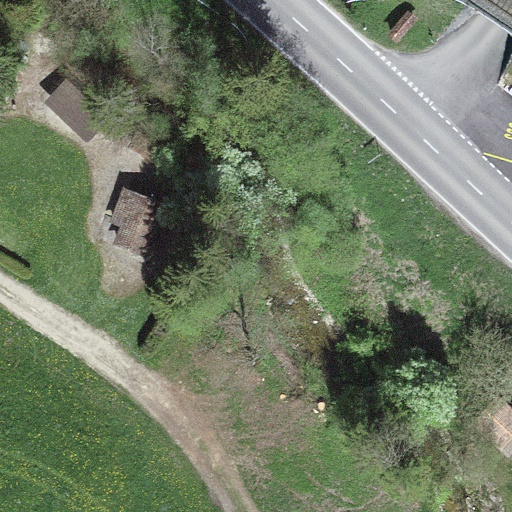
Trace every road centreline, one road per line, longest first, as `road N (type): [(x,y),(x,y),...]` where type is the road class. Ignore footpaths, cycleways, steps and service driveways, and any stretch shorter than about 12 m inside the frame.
road 1 (track): [(231,511),(212,477),(114,372),(0,298)]
road 2 (primary): [(273,0),(416,131)]
road 3 (unclassified): [(416,131),(511,1)]
road 4 (primary): [(416,131),(511,221)]
